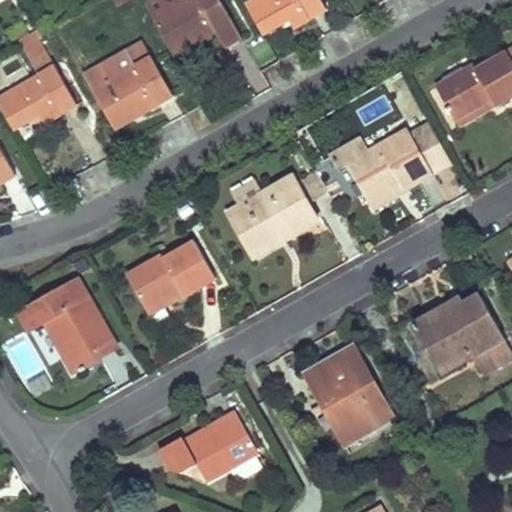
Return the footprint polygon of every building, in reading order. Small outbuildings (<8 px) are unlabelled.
[(152,0),(145,4),(153,16),(178,0),(152,0)] [(218,27),(223,36),(228,45),(244,35),(222,0),(178,0),(153,16),(171,46),(196,31),(200,37),(218,27)] [(284,22),(288,20),(291,19),(296,27),(328,7),(323,0),(257,0),(249,5),(261,25),(279,14),(284,22)] [(261,25),(266,34),(284,22),(279,14),(261,25)] [(171,46),(175,53),(200,37),(196,31),(171,46)] [(79,101),(40,36),(21,47),(37,74),(0,95),(0,105),(8,119),(25,109),(31,119),(38,115),(42,123),(79,101)] [(131,63),(122,49),(110,57),(118,71),(131,63)] [(131,63),(118,71),(110,57),(82,73),(109,119),(135,104),(139,111),(172,91),(149,53),(131,63)] [(511,95),(511,64),(506,53),(475,70),(474,67),(436,88),(454,121),(492,100),(494,105),(511,95)] [(454,121),(456,126),(494,105),(492,100),(454,121)] [(139,111),(135,104),(109,119),(114,126),(139,111)] [(31,119),(25,109),(8,119),(14,129),(31,119)] [(402,190),(417,182),(432,174),(431,172),(454,159),(433,123),(410,135),(408,131),(368,153),(360,139),(330,156),(337,170),(346,165),(367,203),(400,185),(402,190)] [(0,179),(16,170),(0,141),(0,179)] [(319,225),(294,181),(263,198),(245,209),(231,217),(251,254),(284,235),(288,242),(319,225)] [(263,198),(255,183),(236,193),(245,209),(263,198)] [(367,203),(370,207),(402,190),(400,185),(367,203)] [(288,242),(284,235),(251,254),(255,261),(288,242)] [(185,300),(218,283),(196,245),(164,262),(160,257),(129,276),(147,311),(180,292),(185,300)] [(72,351),(77,359),(81,366),(119,348),(78,277),(18,310),(28,328),(46,319),(65,354),(72,351)] [(185,300),(180,292),(147,311),(150,319),(185,300)] [(483,374),(511,358),(511,352),(481,293),(441,315),(438,309),(416,321),(437,360),(468,344),(472,353),(483,374)] [(437,360),(441,369),(472,353),(468,344),(437,360)] [(390,411),(356,346),(306,372),(341,438),(359,428),(364,436),(376,429),(372,421),(390,411)] [(72,351),(65,354),(74,371),(81,366),(77,359),(72,351)] [(204,434),(185,444),(207,482),(232,468),(256,454),(259,452),(236,411),(222,419),(223,423),(204,434)] [(395,419),(390,411),(372,421),(376,429),(395,419)] [(223,423),(222,419),(202,430),(204,434),(223,423)] [(364,436),(359,428),(341,438),(346,446),(364,436)] [(262,467),(256,454),(232,468),(238,481),(262,467)]
